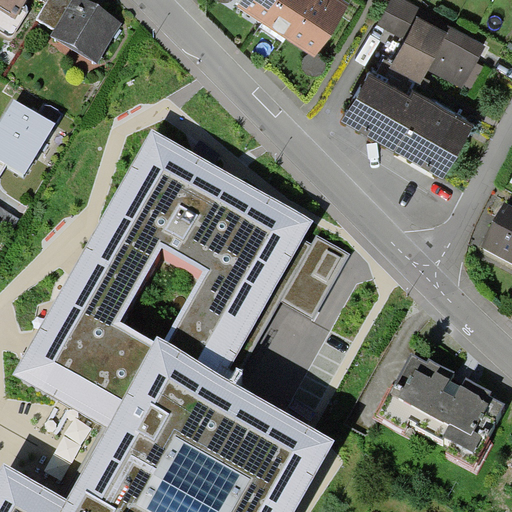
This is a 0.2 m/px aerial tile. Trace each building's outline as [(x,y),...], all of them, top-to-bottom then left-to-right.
[(28,0),(0,0),(0,32),(7,37),(9,38),(10,38),(13,38),(14,36),(27,13),(28,11),(27,9),(27,7),(25,6),(28,0)] [(72,0),(48,0),(46,5),(37,20),(55,30),(72,0)] [(123,23),(80,0),(72,0),(55,30),(51,37),(100,66),(123,23)] [(243,0),(313,46),(344,0),(243,0)] [(474,61),(485,39),(449,20),(447,24),(420,9),(422,5),(413,0),(387,0),(376,22),(404,37),(389,64),(419,81),(428,66),(461,84),(464,79),(471,83),(481,65),(474,61)] [(444,170),(473,117),(368,60),(340,113),(444,170)] [(55,127),(14,102),(0,125),(0,178),(6,168),(23,178),(55,127)] [(230,177),(149,130),(23,349),(7,376),(107,434),(68,501),(4,465),(0,471),(0,511),(301,511),(337,450),(320,440),(225,385),(317,226),(230,177)] [(511,265),(511,209),(504,206),(481,250),(511,265)] [(505,406),(416,359),(384,421),(473,467),(505,406)]
